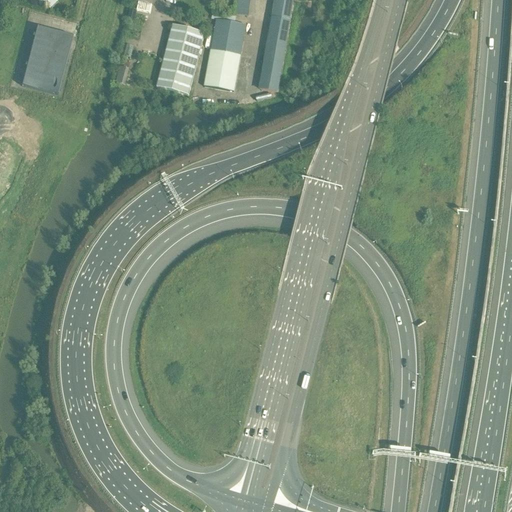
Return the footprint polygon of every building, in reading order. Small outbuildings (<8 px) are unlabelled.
[(237,0),(236,15),(248,16),(248,17),(249,0),(237,0)] [(277,0),(262,91),(277,94),(286,44),(290,22),(289,22),(293,0),(277,0)] [(235,17),(213,13),(212,20),(234,24),(235,17)] [(204,88),(234,93),(246,26),(216,21),(204,88)] [(157,88),(188,96),(204,34),(173,26),(157,88)] [(22,87),(57,96),(58,96),(58,95),(73,38),(73,37),(72,37),(37,28),(36,28),(36,29),(21,86),(21,87),(22,87)] [(121,68),(117,84),(125,86),(129,70),(121,68)] [(0,144),(0,159),(9,168),(16,161),(8,152),(0,144)] [(0,159),(0,171),(3,174),(9,168),(0,159)]
